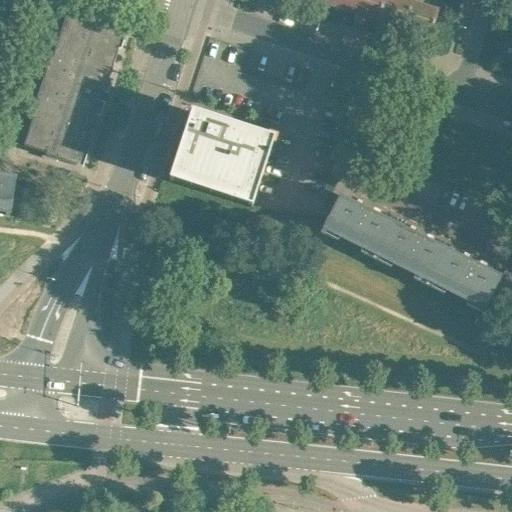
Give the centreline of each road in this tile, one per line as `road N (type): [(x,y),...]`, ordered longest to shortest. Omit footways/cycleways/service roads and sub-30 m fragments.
road 1 (unclassified): [(373,62),(357,169),(363,186),(511,259)]
road 2 (secondary): [(511,430),(231,400)]
road 3 (unclassified): [(0,511),(86,479),(265,493)]
road 4 (tertiary): [(97,254),(183,1)]
road 5 (unclassified): [(373,62),(183,1)]
road 6 (secondary): [(321,462),(511,483)]
road 7 (secondary): [(231,400),(64,380)]
road 8 (secondary): [(32,429),(192,448)]
road 9 (residential): [(54,0),(13,131),(0,142)]
road 10 (tertiary): [(97,254),(64,286),(37,337),(29,378)]
road 11 (tertiary): [(64,380),(97,254)]
road 12 (secondary): [(192,448),(321,462)]
